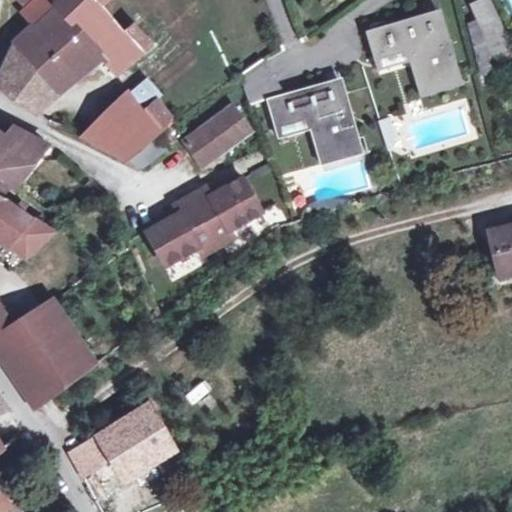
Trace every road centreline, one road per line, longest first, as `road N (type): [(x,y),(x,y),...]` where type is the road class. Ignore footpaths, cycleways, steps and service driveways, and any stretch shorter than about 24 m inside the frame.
road 1 (residential): [(511,199),(362,235),(270,270),(146,355),(45,438)]
road 2 (residential): [(381,0),(297,61),(275,0)]
